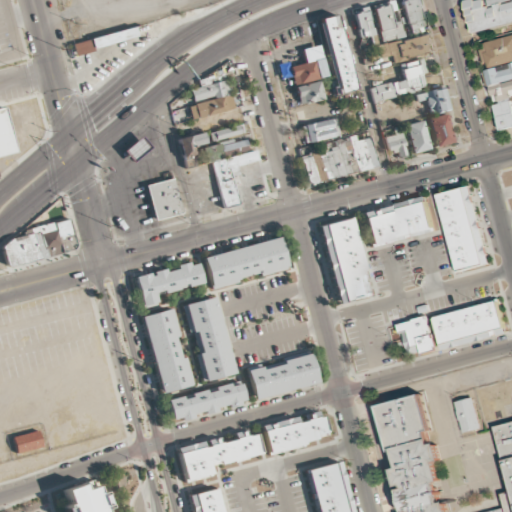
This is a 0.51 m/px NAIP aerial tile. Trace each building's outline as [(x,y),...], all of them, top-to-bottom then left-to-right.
[(399,0),(408,33),(425,29),(417,0),(399,0)] [(511,0),(467,0),(465,1),(472,31),(511,22),(511,0)] [(354,90),(335,15),(315,20),(335,95),(354,90)] [(428,53),(426,44),(430,43),(428,33),(375,47),(378,59),(390,56),(392,62),(428,53)] [(511,61),(511,35),(481,44),(488,68),(511,61)] [(325,78),(322,60),(289,66),(292,84),(325,78)] [(368,87),(371,101),(424,90),(422,74),(424,74),(422,60),(399,64),(402,81),(368,87)] [(488,84),(511,79),(511,62),(510,63),(511,69),(499,71),(498,67),(485,70),(488,84)] [(233,110),(226,80),(189,88),(192,103),(195,112),(190,113),(191,120),(233,110)] [(323,99),(318,81),(294,87),(299,106),(323,99)] [(511,97),(511,81),(490,86),(493,101),(511,97)] [(447,110),(441,88),(414,96),(417,103),(425,101),(429,115),(447,110)] [(511,127),(511,103),(511,100),(493,104),(500,130),(511,127)] [(436,147),(453,142),(445,114),(428,119),(436,147)] [(334,118),(300,126),(304,144),(338,136),(334,118)] [(411,154),(429,149),(422,121),(404,126),(411,154)] [(209,133),(211,142),(243,133),(241,124),(209,133)] [(182,158),(194,155),(191,147),(205,144),(201,132),(176,140),(182,158)] [(387,153),(395,151),(397,159),(406,156),(400,133),(383,138),(387,153)] [(376,167),(370,138),(355,141),(354,136),(324,143),(325,150),(300,156),(307,184),(376,167)] [(149,147),(140,137),(124,150),(133,160),(149,147)] [(221,208),(237,205),(232,176),(238,174),(236,165),(257,161),(255,151),(247,152),(245,140),(193,150),(194,156),(183,158),(185,168),(212,163),(221,208)] [(143,185),(153,220),(181,212),(171,177),(143,185)] [(469,185),(435,194),(456,271),(491,262),(469,185)] [(426,196),(361,211),(369,247),(434,232),(426,196)] [(317,225),(336,304),(372,295),(353,216),(317,225)] [(22,230),(23,237),(1,242),(7,267),(76,251),(68,219),(22,230)] [(201,256),(209,289),(287,269),(278,237),(201,256)] [(158,293),(201,282),(196,259),(133,275),(141,309),(160,304),(158,293)] [(212,296),(181,305),(203,381),(234,372),(212,296)] [(507,333),(498,299),(433,315),(442,349),(507,333)] [(140,315),(159,394),(192,385),(172,307),(140,315)] [(427,315),(397,322),(406,357),(436,349),(427,315)] [(317,383),(308,352),(244,368),(253,400),(317,383)] [(245,403),(238,379),(165,399),(172,423),(245,403)] [(511,511),(511,418),(493,423),(510,489),(501,491),(505,507),(485,511),(451,511),(448,500),(446,501),(419,395),(377,405),(403,511),(511,511)] [(462,432),(480,427),(472,396),(454,400),(462,432)] [(320,410),(259,424),(266,453),(327,440),(320,410)] [(41,447),(36,429),(10,437),(15,455),(41,447)] [(209,466),(259,455),(253,430),(222,437),(174,448),(183,483),(212,476),(209,466)] [(349,511),(339,461),(305,468),(314,511),(349,511)] [(59,490),(65,511),(104,511),(99,494),(96,495),(93,485),(84,488),(82,482),(59,490)] [(191,511),(222,511),(217,487),(187,494),(191,511)]
